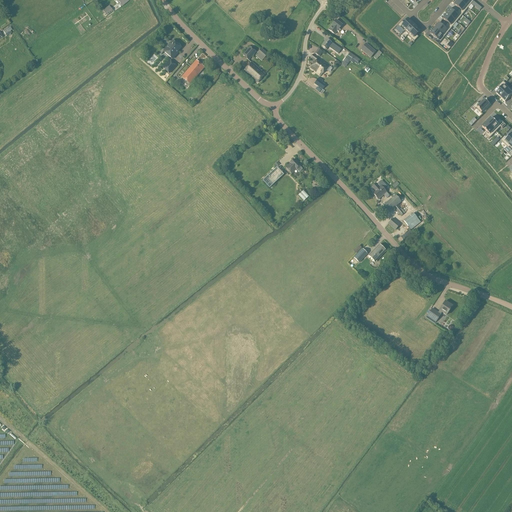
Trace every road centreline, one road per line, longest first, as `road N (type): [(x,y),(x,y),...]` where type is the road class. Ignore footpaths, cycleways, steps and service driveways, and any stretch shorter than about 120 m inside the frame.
road 1 (tertiary): [(511,307),(415,266),(273,106)]
road 2 (tertiary): [(273,106),(163,0)]
road 3 (residential): [(273,106),(301,74),(308,30),(328,0)]
